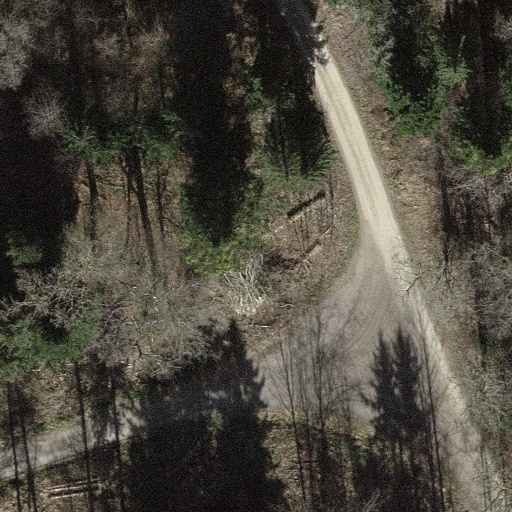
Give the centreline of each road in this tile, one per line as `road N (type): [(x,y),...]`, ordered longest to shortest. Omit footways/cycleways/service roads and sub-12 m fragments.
road 1 (track): [(292,0),(341,96),(505,511)]
road 2 (track): [(391,230),(335,319),(244,390),(0,472)]
road 3 (track): [(244,390),(382,427),(499,497)]
